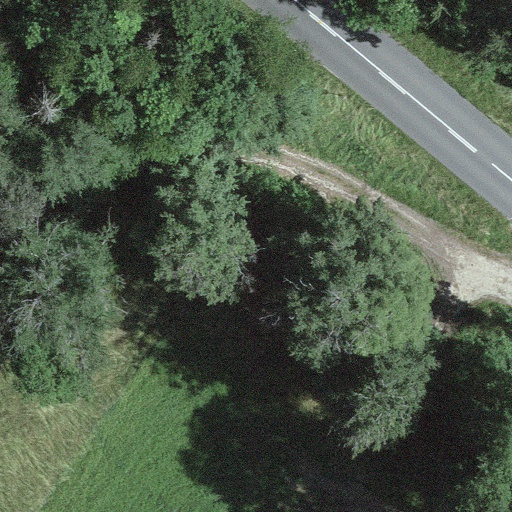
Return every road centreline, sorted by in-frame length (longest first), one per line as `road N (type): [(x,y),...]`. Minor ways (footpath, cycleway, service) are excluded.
road 1 (track): [(0,214),(51,172),(187,150),(311,180),(511,283)]
road 2 (tertiary): [(298,0),(511,179)]
